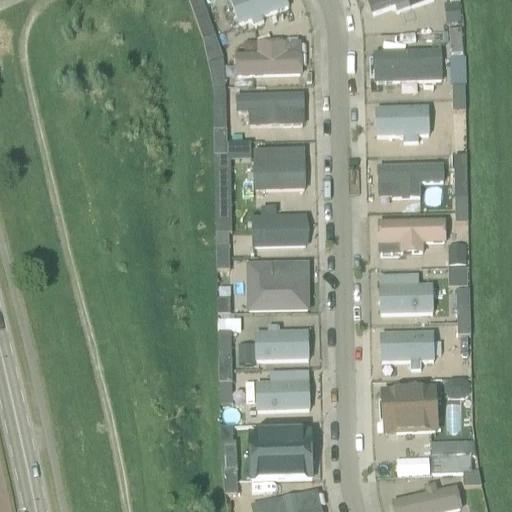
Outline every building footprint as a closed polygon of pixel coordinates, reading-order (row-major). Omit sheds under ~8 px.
[(202,41),(214,36),(201,0),(188,0),(187,0),(202,41)] [(225,0),(235,29),(288,11),(284,0),(225,0)] [(367,0),(365,1),(370,16),(417,0),(367,0)] [(214,36),(202,41),(202,42),(205,53),(218,48),(214,36)] [(233,76),(301,74),(299,39),(232,41),(233,76)] [(218,48),(205,53),(207,65),(221,60),(221,56),(218,48)] [(371,86),(439,83),(438,50),(370,53),(371,56),(371,86)] [(212,91),(225,89),(221,60),(207,65),(212,91)] [(452,102),(465,102),(465,89),(452,90),(452,102)] [(225,94),(213,94),(214,146),(227,146),(225,94)] [(247,128),(303,126),(303,122),(302,94),(234,96),(235,115),(246,115),(247,128)] [(465,102),(452,102),(452,115),(465,115),(465,102)] [(372,140),(428,138),(427,106),(371,108),(372,140)] [(227,146),(214,146),(214,159),(227,158),(227,146)] [(252,191),(304,189),(303,153),(251,154),(252,191)] [(466,158),(453,159),(454,202),(467,201),(466,158)] [(373,188),(432,186),(431,166),(372,168),(373,188)] [(232,206),(232,175),(214,175),(215,206),(232,206)] [(455,214),(467,214),(467,201),(454,202),(455,214)] [(232,206),(215,206),(216,237),(233,237),(232,206)] [(249,250),(304,249),(303,214),(248,215),(249,242),(249,250)] [(467,214),(455,214),(455,227),(468,226),(467,214)] [(375,248),(443,247),(442,219),(374,221),(375,248)] [(451,289),(469,289),(468,246),(450,247),(451,289)] [(216,261),(229,261),(229,249),(216,249),(216,261)] [(216,261),(216,274),(229,274),(229,261),(216,261)] [(243,315),(311,313),(310,275),(242,277),(242,303),(243,314),(243,315)] [(377,320),(434,318),(433,287),(375,288),(377,320)] [(457,326),(470,326),(469,293),(456,293),(457,326)] [(217,318),(230,317),(230,302),(217,302),(217,318)] [(470,326),(457,326),(457,339),(470,338),(470,326)] [(305,334),(253,336),(254,364),(306,363),(305,334)] [(218,361),(231,361),(231,335),(218,336),(218,361)] [(377,369),(433,368),(432,336),(376,338),(377,369)] [(231,361),(218,361),(218,373),(231,373),(231,361)] [(218,373),(219,386),(232,386),(231,373),(218,373)] [(448,398),(471,398),(471,381),(448,381),(448,398)] [(254,414),(308,412),(307,386),(253,387),(254,414)] [(376,392),(378,436),(437,433),(435,390),(376,392)] [(245,458),(310,456),(309,426),(244,429),(245,458)] [(232,446),(231,430),(220,430),(220,446),(232,446)] [(430,460),(431,478),(471,476),(471,459),(430,460)] [(236,473),(221,473),(223,485),(236,485),(236,473)] [(463,490),(481,490),(479,480),(478,475),(472,475),(472,478),(462,478),(463,490)] [(445,511),(445,483),(390,485),(390,511),(445,511)] [(224,498),(237,497),(236,485),(223,485),(224,498)] [(320,511),(315,485),(247,488),(250,511),(320,511)]
